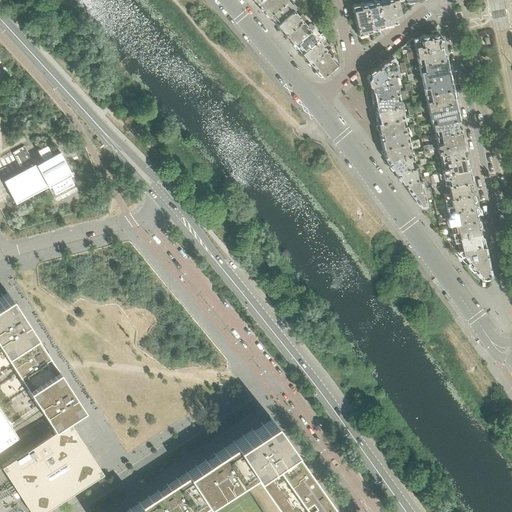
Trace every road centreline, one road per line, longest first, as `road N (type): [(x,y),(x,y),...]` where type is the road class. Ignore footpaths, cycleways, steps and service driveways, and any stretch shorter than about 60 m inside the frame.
road 1 (secondary): [(158,196),(297,361),(404,511)]
road 2 (residential): [(492,343),(314,103)]
road 3 (residential): [(448,0),(511,281)]
road 4 (secondary): [(0,19),(158,196)]
road 5 (residential): [(79,504),(277,378)]
road 6 (residential): [(144,215),(277,378)]
road 7 (residential): [(277,378),(376,511)]
road 8 (residential): [(0,256),(144,215)]
road 9 (residential): [(314,103),(227,0)]
